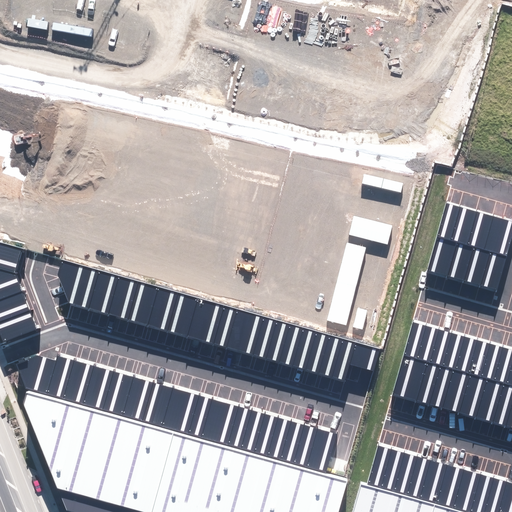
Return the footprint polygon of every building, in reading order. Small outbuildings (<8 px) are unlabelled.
[(244,113),(229,154),(272,169),(286,129),(270,123),(263,142),(254,139),(261,119),(244,113)] [(465,206),(447,201),(437,236),(454,241),(465,206)] [(482,211),(465,206),(454,241),(471,246),(482,211)] [(499,216),(482,211),(471,246),(489,251),(499,216)] [(511,235),(511,219),(499,216),(489,251),(506,256),(511,235)] [(454,241),(437,236),(427,272),(444,277),(454,241)] [(471,246),(454,241),(444,277),(461,282),(471,246)] [(0,336),(2,343),(37,329),(15,274),(22,249),(0,242),(0,336)] [(489,251),(471,246),(461,282),(478,287),(489,251)] [(506,256),(489,251),(478,287),(496,292),(506,256)] [(379,348),(62,259),(58,275),(69,304),(344,382),(348,364),(372,371),(379,348)] [(401,356),(413,359),(424,322),(412,318),(401,356)] [(417,361),(426,363),(437,325),(424,322),(413,359),(417,361)] [(434,365),(438,366),(449,328),(437,325),(426,363),(434,365)] [(438,366),(451,370),(462,332),(449,328),(438,366)] [(451,370),(463,374),(474,335),(462,332),(451,370)] [(467,375),(475,377),(487,339),(474,335),(463,374),(467,375)] [(484,379),(488,381),(499,342),(487,339),(475,377),(484,379)] [(488,381),(500,384),(511,346),(499,342),(488,381)] [(92,345),(87,364),(139,378),(144,359),(92,345)] [(511,346),(500,384),(511,387),(511,346)] [(37,355),(15,363),(25,388),(326,471),(336,434),(58,357),(57,361),(37,355)] [(413,359),(401,356),(390,394),(406,399),(417,361),(413,359)] [(426,363),(417,361),(406,399),(423,404),(434,365),(426,363)] [(438,366),(434,365),(423,404),(440,408),(451,370),(438,366)] [(463,374),(451,370),(440,408),(456,413),(467,375),(463,374)] [(475,377),(467,375),(456,413),(473,418),(484,379),(475,377)] [(488,381),(484,379),(473,418),(489,422),(500,384),(488,381)] [(511,406),(511,387),(500,384),(489,422),(506,427),(511,406)] [(337,511),(347,479),(28,393),(26,400),(59,488),(145,511),(337,511)] [(382,485),(392,446),(378,442),(367,481),(382,485)] [(396,489),(407,450),(392,446),(382,485),(396,489)] [(410,493),(421,454),(407,450),(396,489),(410,493)] [(424,496),(435,458),(421,454),(410,493),(424,496)] [(439,500),(449,462),(435,458),(424,496),(439,500)] [(453,504),(464,466),(449,462),(439,500),(453,504)] [(467,508),(478,470),(464,466),(453,504),(467,508)] [(480,511),(481,511),(492,474),(478,470),(467,508),(480,511)] [(496,511),(506,477),(492,474),(481,511),(496,511)] [(511,511),(511,478),(506,477),(496,511),(511,511)] [(432,511),(435,504),(359,483),(351,511),(432,511)]
